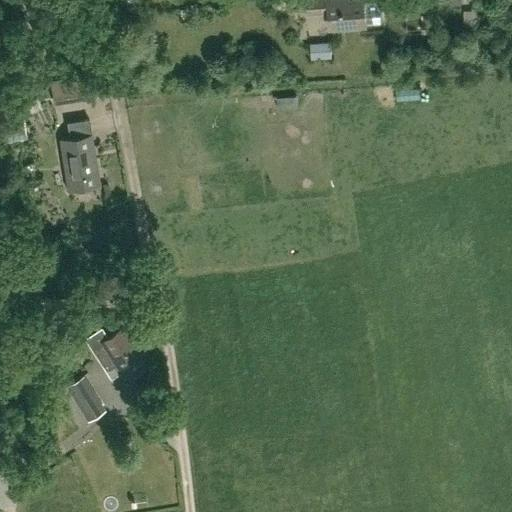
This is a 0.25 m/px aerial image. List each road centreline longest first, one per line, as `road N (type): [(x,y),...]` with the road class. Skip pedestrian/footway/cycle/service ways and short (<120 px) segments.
road 1 (track): [(110,0),(193,511)]
road 2 (track): [(0,292),(156,282)]
